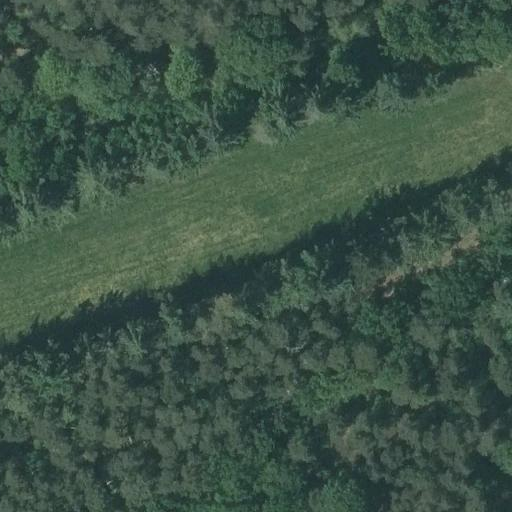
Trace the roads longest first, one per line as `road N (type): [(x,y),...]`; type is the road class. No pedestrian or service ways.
road 1 (track): [(511,18),(365,43),(0,59)]
road 2 (track): [(316,460),(348,426),(419,290),(444,259),(511,210)]
road 3 (track): [(257,511),(316,460),(511,433)]
